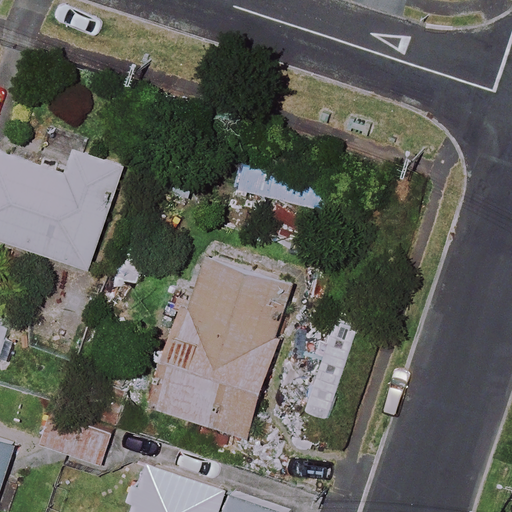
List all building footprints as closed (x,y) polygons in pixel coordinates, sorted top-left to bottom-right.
[(129,162),(81,146),(73,170),(0,145),(0,232),(94,264),(129,162)] [(248,152),(237,184),(332,217),(343,185),(248,152)] [(309,277),(216,248),(195,315),(184,312),(156,403),(261,434),(309,277)] [(23,310),(0,303),(0,367),(6,369),(23,310)] [(0,511),(20,442),(0,436),(0,511)] [(294,511),(151,464),(135,511),(294,511)]
